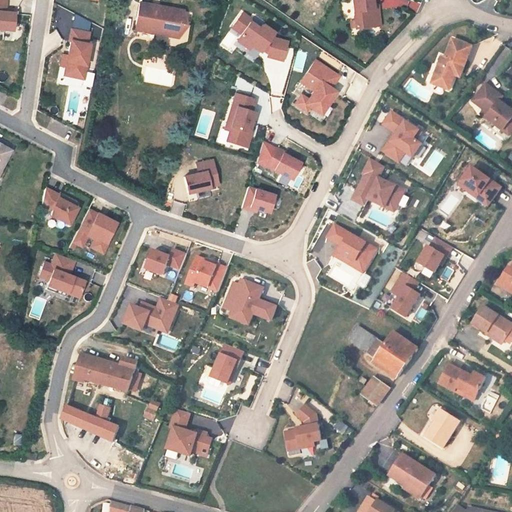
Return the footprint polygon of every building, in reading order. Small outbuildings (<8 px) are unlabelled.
[(0,0),(0,29),(12,31),(14,14),(9,13),(4,13),(5,10),(5,0),(0,0)] [(373,5),(372,0),(352,0),(355,28),(375,26),(373,5)] [(151,5),(140,3),(135,30),(153,33),(152,43),(175,48),(177,38),(179,27),(184,26),(184,23),(180,22),(182,11),(161,7),(160,12),(150,10),(151,5)] [(239,34),(236,38),(259,53),(274,30),(262,22),(260,24),(240,11),(229,27),(239,34)] [(89,33),(71,29),(69,41),(70,41),(67,56),(62,55),(60,66),(65,67),(63,75),(83,79),(89,45),(87,44),(89,33)] [(264,55),(283,60),(288,39),(269,34),(264,55)] [(472,46),(453,39),(446,58),(442,57),(439,65),(442,66),(435,84),(450,90),(455,75),(457,71),(462,73),(472,46)] [(321,116),(337,90),(332,87),(340,74),(313,58),(298,82),(310,89),(306,96),(299,91),(291,104),(306,113),(308,108),(321,116)] [(435,84),(442,66),(439,65),(432,83),(435,84)] [(499,94),(486,84),(473,101),(484,109),(489,114),(486,117),(503,131),(511,119),(511,110),(500,101),(496,98),(499,94)] [(233,91),(222,129),(227,130),(224,141),(245,147),(259,98),(233,91)] [(486,117),(489,114),(484,109),(481,114),(486,117)] [(422,132),(392,111),(382,125),(396,134),(390,142),(389,141),(382,151),(399,163),(406,153),(413,158),(423,144),(417,140),(422,132)] [(511,131),(511,119),(503,131),(509,135),(511,131)] [(0,145),(10,151),(13,146),(0,139),(0,145)] [(291,180),(302,159),(264,141),(254,161),(291,180)] [(0,169),(10,151),(0,145),(0,169)] [(182,173),(185,192),(218,188),(214,158),(194,161),(196,171),(182,173)] [(364,178),(353,200),(365,206),(370,196),(374,198),(373,201),(386,208),(389,201),(398,205),(405,191),(379,178),(385,167),(371,159),(363,174),(368,176),(366,180),(364,178)] [(472,167),(459,185),(478,198),(481,194),(492,201),(501,187),(472,167)] [(267,215),(275,192),(248,184),(241,206),(267,215)] [(45,189),(42,204),(52,209),(49,215),(68,224),(76,208),(75,207),(68,204),(70,201),(45,189)] [(492,201),(481,194),(478,198),(489,206),(492,201)] [(398,205),(389,201),(386,208),(395,212),(398,205)] [(88,209),(71,242),(75,243),(81,247),(81,246),(80,245),(86,235),(94,239),(90,247),(101,253),(107,243),(106,242),(115,224),(88,209)] [(334,224),(327,237),(340,245),(342,246),(336,257),(353,266),(360,254),(371,261),(377,249),(334,224)] [(438,272),(452,245),(435,236),(430,245),(426,243),(417,261),(438,272)] [(342,246),(340,245),(334,255),(336,257),(342,246)] [(154,250),(147,268),(164,275),(168,264),(181,270),(187,255),(173,249),(171,256),(154,250)] [(45,262),(39,277),(49,280),(46,289),(55,293),(56,289),(67,293),(78,298),(85,282),(69,276),(75,261),(56,253),(51,265),(45,262)] [(371,261),(360,254),(353,266),(364,273),(371,261)] [(204,261),(195,282),(219,291),(228,269),(218,265),(217,267),(204,261)] [(434,271),(416,261),(413,267),(431,278),(434,271)] [(511,266),(511,268),(509,266),(498,284),(506,289),(511,281),(511,266)] [(400,297),(393,309),(407,317),(421,295),(414,291),(412,289),(417,280),(404,273),(392,292),(400,297)] [(234,283),(224,308),(234,312),(233,314),(243,319),(246,311),(254,314),(272,320),(277,307),(259,300),(260,296),(253,293),(256,285),(241,280),(239,285),(234,283)] [(132,305),(125,323),(143,330),(145,323),(157,328),(159,321),(171,326),(179,304),(162,298),(158,309),(143,303),(141,309),(132,305)] [(504,341),(511,329),(511,324),(484,306),(473,323),(487,333),(489,331),(504,341)] [(243,319),(233,314),(231,318),(250,325),(254,314),(246,311),(243,319)] [(171,326),(159,321),(157,328),(168,332),(171,326)] [(419,349),(394,332),(385,345),(358,326),(349,341),(375,358),(400,375),(419,349)] [(502,344),(504,341),(489,331),(487,333),(486,334),(502,344)] [(226,344),(212,377),(231,385),(235,375),(232,374),(238,361),(240,362),(244,352),(226,344)] [(122,366),(82,353),(76,377),(129,391),(139,362),(124,357),(122,366)] [(398,378),(400,375),(375,358),(373,362),(398,378)] [(473,376),(450,365),(440,384),(464,396),(466,392),(477,397),(486,379),(475,373),(473,376)] [(378,405),(389,390),(373,379),(362,393),(378,405)] [(477,397),(466,392),(464,396),(475,401),(477,397)] [(97,418),(107,422),(112,408),(111,408),(107,406),(101,405),(97,418)] [(297,430),(285,433),(288,446),(299,443),(301,448),(315,446),(314,442),(322,440),(317,414),(305,405),(297,415),(305,422),(306,427),(297,428),(297,430)] [(97,418),(67,406),(63,419),(114,442),(120,427),(107,422),(97,418)] [(162,421),(165,413),(148,407),(144,416),(155,421),(156,418),(162,421)] [(177,409),(171,427),(175,428),(170,446),(180,449),(179,451),(191,455),(192,451),(201,453),(203,448),(209,449),(212,440),(205,438),(207,433),(197,430),(196,435),(184,432),(190,413),(177,409)] [(434,420),(436,421),(443,411),(441,409),(434,420)] [(444,448),(461,422),(443,411),(436,421),(426,437),(444,448)] [(436,475),(403,454),(390,476),(407,486),(409,483),(425,493),(436,475)] [(421,499),(425,493),(409,483),(407,486),(405,489),(421,499)] [(368,497),(358,511),(394,511),(395,510),(378,500),(377,502),(368,497)] [(118,511),(119,503),(112,501),(111,511),(118,511)] [(130,511),(131,506),(119,503),(118,511),(130,511)]
